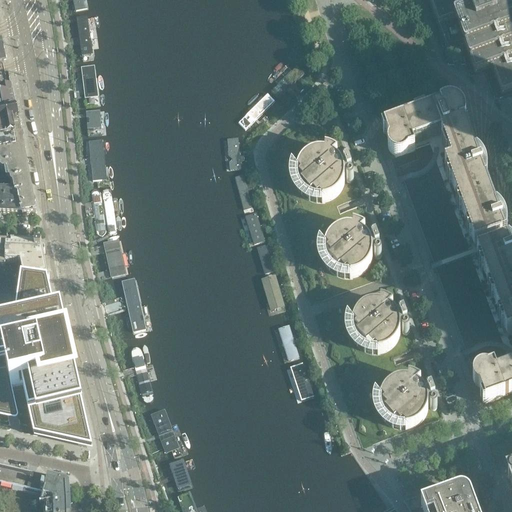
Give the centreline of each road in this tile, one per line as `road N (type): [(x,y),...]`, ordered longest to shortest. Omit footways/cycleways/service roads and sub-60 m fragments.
road 1 (residential): [(505,511),(322,0)]
road 2 (secondary): [(57,231),(114,472)]
road 3 (secondary): [(132,468),(67,230)]
road 4 (secondary): [(17,0),(57,231)]
road 5 (secondary): [(67,230),(40,0)]
